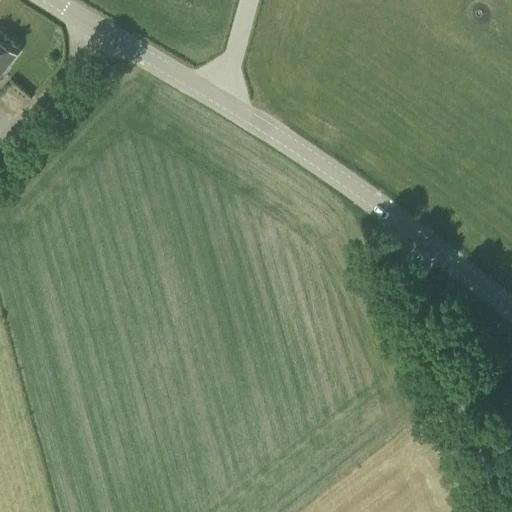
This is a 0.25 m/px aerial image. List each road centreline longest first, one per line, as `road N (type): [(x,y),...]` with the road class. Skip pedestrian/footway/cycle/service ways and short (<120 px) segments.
road 1 (tertiary): [(380,209),(48,0)]
road 2 (unclassified): [(511,507),(380,209)]
road 3 (tertiary): [(511,310),(380,209)]
